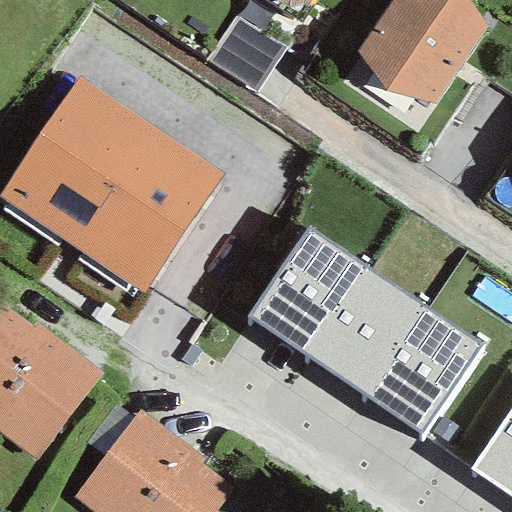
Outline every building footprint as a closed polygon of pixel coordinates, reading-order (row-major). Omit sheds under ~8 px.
[(306,8),(311,0),(277,0),(290,8),(301,5),(306,8)] [(468,0),(392,0),(356,55),(384,95),(432,106),(488,30),(468,0)] [(254,95),(286,50),(235,15),(204,59),(254,95)] [(0,189),(0,197),(142,292),(222,172),(76,76),(0,189)] [(308,358),(368,269),(306,228),(246,317),(308,358)] [(366,397),(426,308),(368,269),(308,358),(366,397)] [(98,374),(0,302),(0,433),(35,460),(98,374)] [(482,346),(426,308),(366,397),(423,435),(482,346)] [(511,496),(511,406),(470,469),(511,496)] [(205,458),(137,409),(71,500),(87,511),(214,511),(232,488),(200,464),(205,458)]
